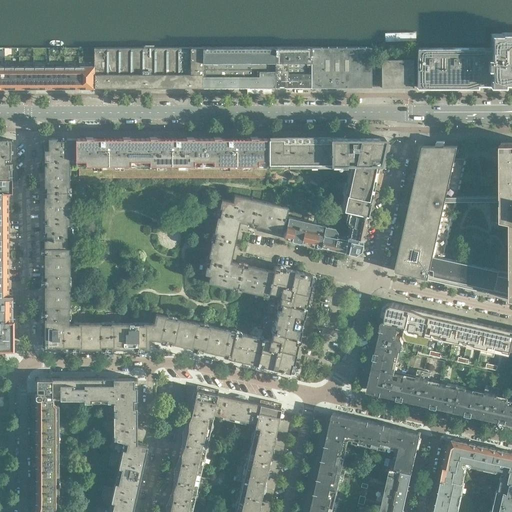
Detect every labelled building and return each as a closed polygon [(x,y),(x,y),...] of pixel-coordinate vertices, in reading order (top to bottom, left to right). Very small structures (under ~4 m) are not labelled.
[(341,29),(341,41),(372,40),(372,29),(341,29)] [(511,33),(502,33),(502,34),(491,34),(491,49),(416,49),(416,87),(477,87),(477,85),(503,85),(503,82),(511,81),(511,33)] [(311,87),(311,47),(201,47),(201,48),(201,88),(311,87)] [(371,87),(371,58),(371,47),(311,47),(311,87),(371,87)] [(201,88),(201,48),(94,48),(94,88),(201,88)] [(413,87),(413,61),(413,59),(381,59),(381,87),(413,87)] [(0,88),(18,88),(18,64),(13,64),(13,67),(8,67),(8,65),(3,65),(3,67),(0,67),(0,88)] [(48,88),(48,64),(43,64),(43,67),(33,67),(33,64),(28,64),(28,67),(23,67),(23,64),(18,64),(18,88),(48,88)] [(78,88),(78,67),(78,64),(73,64),(73,67),(68,67),(68,64),(63,64),(63,67),(53,67),(53,64),(48,64),(48,88),(78,88)] [(93,88),(93,64),(88,64),(88,67),(78,67),(78,88),(93,88)] [(267,158),(267,138),(266,138),(257,138),(257,136),(249,136),(249,138),(242,138),(242,137),(230,137),(230,138),(220,138),(220,136),(213,136),(213,138),(193,138),(193,136),(185,136),(185,138),(184,138),(175,138),(175,137),(163,137),(163,138),(156,138),(156,136),(149,136),(149,138),(129,138),(129,136),(122,136),(122,138),(115,138),(115,137),(103,137),(103,138),(92,138),(92,136),(85,136),(85,138),(74,138),(74,156),(74,160),(79,160),(79,178),(267,178),(267,166),(267,158)] [(10,163),(10,158),(10,139),(0,139),(0,138),(0,178),(11,178),(11,168),(11,163),(10,163)] [(74,156),(74,138),(48,138),(48,145),(44,145),(44,160),(69,160),(74,160),(74,156)] [(299,166),(299,138),(267,138),(267,158),(267,166),(299,166)] [(330,166),(330,138),(299,138),(299,166),(330,166)] [(380,156),(358,152),(358,142),(358,138),(346,138),(330,138),(330,166),(341,166),(341,163),(352,163),(352,166),(377,171),(378,163),(380,156)] [(380,156),(384,138),(358,138),(358,142),(358,152),(380,156)] [(511,296),(511,142),(501,143),(501,195),(456,196),(465,158),(455,158),(458,146),(444,146),(445,141),(439,141),(438,146),(423,146),(395,271),(511,296)] [(69,192),(69,160),(44,160),(44,192),(69,192)] [(373,186),(377,171),(352,166),(349,181),(373,186)] [(11,178),(0,178),(0,191),(9,192),(11,192),(11,178)] [(370,201),(373,189),(373,186),(349,181),(346,195),(370,201)] [(0,204),(7,204),(7,197),(7,196),(8,196),(10,196),(9,192),(0,191),(0,204)] [(69,223),(69,192),(44,192),(44,221),(66,221),(66,223),(69,223)] [(251,224),(257,200),(234,194),(232,201),(221,199),(215,224),(237,229),(239,221),(251,224)] [(367,215),(369,204),(370,201),(346,195),(343,210),(348,211),(367,216),(367,215)] [(282,231),(287,207),(257,200),(251,224),(282,231)] [(360,246),(365,222),(367,216),(348,211),(346,222),(347,224),(349,225),(348,232),(349,234),(347,235),(355,248),(354,252),(354,253),(355,253),(355,254),(356,254),(357,254),(358,253),(359,252),(359,251),(359,250),(359,249),(358,248),(359,246),(360,246)] [(295,240),(300,219),(292,217),(290,219),(287,218),(283,237),(290,238),(292,241),(293,240),(295,240)] [(307,242),(311,224),(308,223),(307,221),(300,219),(295,240),(297,241),(298,242),(300,241),(307,242)] [(66,248),(66,223),(66,221),(44,221),(44,248),(42,248),(42,249),(66,249),(66,248)] [(319,245),(324,227),(324,224),(316,223),(315,224),(311,224),(307,242),(315,244),(316,246),(317,245),(320,246),(320,245),(319,245)] [(230,261),(231,254),(237,229),(215,224),(204,274),(209,275),(207,282),(237,288),(242,264),(230,261)] [(355,248),(347,235),(344,237),(343,234),(336,233),(336,230),(335,229),(324,227),(319,245),(320,245),(351,252),(353,251),(353,252),(354,252),(355,248)] [(69,281),(69,248),(66,248),(66,249),(42,249),(42,251),(44,251),(44,279),(42,279),(42,281),(69,281)] [(268,292),(273,271),(242,264),(237,288),(267,295),(268,295),(268,293),(268,292)] [(305,309),(311,283),(309,283),(311,275),(309,274),(279,267),(274,266),(273,271),(268,292),(268,293),(268,295),(267,295),(266,300),(277,302),(279,302),(279,303),(305,309)] [(7,291),(7,283),(7,281),(0,281),(0,294),(11,295),(11,291),(7,291)] [(69,313),(69,281),(42,281),(42,282),(44,282),(44,312),(42,312),(42,313),(69,313)] [(0,307),(11,307),(11,295),(0,294),(0,307)] [(299,338),(305,309),(279,303),(279,302),(277,302),(277,303),(279,304),(272,331),(271,330),(270,331),(270,332),(272,332),(299,338)] [(429,336),(510,355),(511,348),(511,345),(511,329),(503,327),(490,325),(478,322),(465,319),(452,316),(440,313),(427,310),(414,307),(401,304),(392,302),(388,305),(384,320),(397,323),(399,324),(396,334),(401,335),(402,339),(427,344),(429,336)] [(11,307),(0,307),(0,319),(11,320),(11,319),(11,307)] [(73,324),(68,324),(68,319),(69,319),(69,313),(42,313),(42,315),(44,315),(44,343),(42,343),(42,346),(67,346),(67,348),(72,348),(72,350),(73,350),(73,324)] [(165,344),(171,317),(155,313),(153,323),(138,323),(138,350),(139,350),(139,348),(149,348),(149,339),(154,339),(164,341),(164,343),(165,344)] [(167,344),(167,342),(196,349),(195,351),(197,351),(203,324),(171,317),(165,344),(167,344)] [(11,320),(0,319),(0,348),(7,348),(7,349),(8,349),(8,350),(9,350),(10,350),(11,350),(12,349),(13,349),(13,348),(13,319),(11,319),(11,320)] [(402,339),(401,335),(396,334),(399,324),(397,323),(384,320),(384,321),(382,323),(382,326),(383,326),(376,355),(397,360),(399,349),(401,349),(403,340),(402,339)] [(105,350),(105,323),(73,323),(73,324),(73,350),(75,350),(75,348),(86,348),(104,348),(104,350),(105,350)] [(138,350),(138,323),(105,323),(105,350),(107,350),(107,348),(136,348),(136,350),(138,350)] [(198,351),(199,349),(227,356),(226,357),(229,358),(235,331),(203,324),(197,351),(198,351)] [(256,364),(262,338),(263,338),(263,336),(262,336),(261,338),(236,332),(237,330),(235,330),(235,331),(229,358),(256,364)] [(293,363),(299,338),(272,332),(270,332),(270,331),(264,330),(263,336),(263,338),(262,338),(256,364),(289,372),(291,363),(293,363)] [(400,396),(405,375),(394,372),(397,360),(376,355),(369,389),(400,396)] [(434,404),(439,383),(429,380),(430,372),(417,369),(416,377),(405,375),(400,396),(434,404)] [(51,397),(51,378),(36,378),(36,398),(51,397)] [(98,401),(98,378),(51,378),(51,397),(52,397),(52,395),(59,395),(59,398),(83,398),(83,401),(98,401)] [(136,410),(136,378),(98,378),(98,401),(112,401),(113,410),(136,410)] [(469,412),(474,391),(466,389),(466,386),(447,382),(447,384),(439,383),(434,404),(469,412)] [(275,433),(281,404),(260,399),(259,403),(249,401),(245,396),(238,395),(232,397),(217,394),(218,390),(197,385),(190,414),(187,421),(207,425),(209,416),(212,416),(213,413),(255,422),(254,426),(256,426),(254,436),(274,440),(275,433)] [(503,420),(508,398),(497,396),(499,387),(486,385),(484,393),(474,391),(469,412),(503,420)] [(52,397),(51,397),(36,398),(36,410),(54,410),(54,405),(52,404),(52,397)] [(511,421),(511,399),(508,398),(503,420),(511,421)] [(54,422),(54,410),(36,410),(36,422),(54,422)] [(136,443),(136,410),(113,410),(113,421),(102,421),(103,434),(113,434),(113,438),(114,438),(124,441),(124,440),(136,443)] [(359,440),(363,419),(333,412),(325,446),(346,451),(347,447),(348,439),(351,438),(359,440)] [(386,446),(391,425),(363,419),(359,440),(367,442),(366,444),(377,447),(378,444),(386,446)] [(205,448),(208,435),(205,435),(207,425),(187,421),(182,433),(181,449),(180,452),(200,456),(202,447),(205,448)] [(54,434),(54,422),(36,422),(36,434),(54,434)] [(412,472),(421,432),(391,425),(386,446),(394,448),(395,449),(391,467),(412,472)] [(54,447),(54,434),(36,434),(36,447),(54,447)] [(274,454),(274,440),(254,436),(252,445),(250,445),(247,457),(249,458),(247,467),(267,472),(267,469),(274,454)] [(461,457),(464,442),(452,439),(450,441),(444,465),(463,470),(463,467),(462,464),(463,460),(461,457)] [(138,482),(146,445),(136,443),(124,440),(124,441),(121,454),(111,452),(108,464),(118,467),(115,477),(138,482)] [(473,462),(477,444),(464,442),(461,457),(463,460),(473,462)] [(485,466),(489,447),(477,444),(473,462),(473,464),(485,466)] [(339,485),(346,451),(325,446),(318,480),(339,485)] [(54,459),(54,447),(36,447),(36,459),(54,459)] [(497,469),(497,467),(501,450),(489,447),(485,466),(497,469)] [(511,468),(511,461),(511,452),(501,450),(497,467),(507,470),(511,468)] [(197,485),(201,466),(198,466),(200,456),(180,452),(180,455),(174,470),(173,486),(172,489),(192,493),(194,484),(197,485)] [(54,471),(54,459),(36,459),(36,471),(54,471)] [(511,480),(511,461),(511,468),(507,470),(506,474),(504,476),(503,479),(511,480)] [(460,481),(463,470),(444,465),(441,477),(460,481)] [(265,490),(266,474),(267,472),(247,467),(245,476),(243,476),(239,494),(241,495),(239,504),(259,508),(259,506),(265,490)] [(409,485),(412,472),(391,467),(390,467),(389,473),(391,473),(390,480),(409,485)] [(55,483),(54,471),(36,471),(36,483),(55,483)] [(111,511),(131,511),(138,482),(115,477),(113,488),(103,486),(100,498),(110,501),(108,511),(111,511)] [(459,493),(461,482),(460,481),(441,477),(439,489),(459,493)] [(511,492),(511,480),(503,479),(501,490),(511,492)] [(332,511),(339,485),(318,480),(310,511),(332,511)] [(406,497),(409,485),(390,480),(388,487),(386,487),(385,492),(406,497)] [(55,496),(55,483),(36,483),(36,496),(55,496)] [(190,511),(192,503),(190,503),(192,493),(172,489),(172,492),(166,507),(165,511),(190,511)] [(456,505),(459,493),(439,489),(436,501),(456,505)] [(511,505),(511,492),(501,490),(500,490),(497,502),(511,505)] [(404,509),(406,497),(385,492),(384,497),(386,498),(384,505),(404,509)] [(55,505),(55,496),(36,496),(36,503),(35,507),(53,511),(55,505)] [(454,511),(456,505),(436,501),(433,511),(454,511)] [(511,511),(511,505),(497,502),(494,511),(511,511)]
